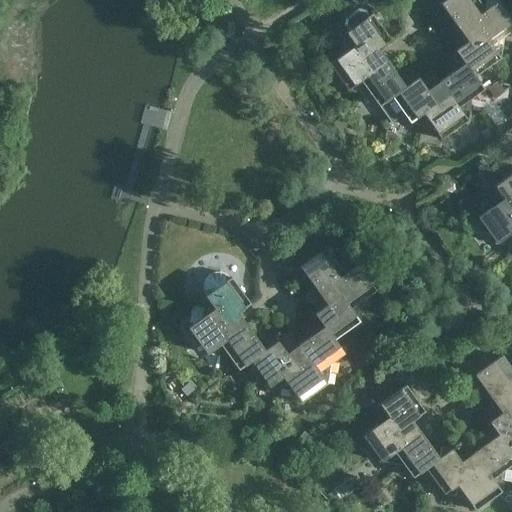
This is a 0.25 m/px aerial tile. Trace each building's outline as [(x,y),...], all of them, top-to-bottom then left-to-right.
[(440,4),(443,2),(441,0),(432,0),(430,2),(434,9),(440,4)] [(485,11),(486,1),(481,0),(445,0),(443,2),(440,4),(459,30),(471,22),(470,21),(485,11)] [(511,30),(511,21),(497,2),(496,2),(486,1),(485,11),(470,21),(471,22),(479,33),(480,33),(490,46),(501,48),(503,38),(511,30)] [(434,9),(430,2),(422,7),(423,9),(425,11),(427,14),(434,9)] [(390,41),(372,16),(345,35),(346,36),(344,46),(355,47),(364,60),(365,60),(377,51),(390,41)] [(499,58),(501,48),(490,46),(480,33),(479,33),(467,42),(454,52),(455,53),(454,63),(465,65),(474,78),(475,77),(500,59),(499,58)] [(373,72),(365,60),(364,60),(355,47),(344,46),(343,56),(329,65),(348,92),(349,91),(359,93),(361,81),(374,72),(373,72)] [(404,89),(406,78),(396,76),(386,62),(385,63),(373,72),(374,72),(361,81),(359,93),(369,94),(379,108),(392,99),(391,98),(404,89)] [(484,90),(475,77),(474,78),(465,65),(454,63),(452,73),(438,83),(439,83),(447,96),(448,95),(457,108),(468,110),(470,100),(484,90)] [(427,92),(417,79),(416,79),(406,78),(404,89),(391,98),(392,99),(410,124),(411,123),(421,125),(423,114),(436,105),(436,104),(427,92)] [(467,120),(468,110),(457,108),(448,95),(447,96),(436,104),(436,105),(423,114),(421,125),(431,127),(441,140),(468,121),(467,120)] [(346,127),(339,117),(332,122),(339,132),(346,127)] [(501,172),(506,169),(510,165),(506,159),(496,166),(501,172)] [(501,172),(496,166),(494,167),(492,169),(497,175),(500,176),(501,172)] [(497,175),(492,169),(485,174),(489,180),(497,175)] [(510,175),(506,169),(501,172),(500,176),(503,180),(510,175)] [(511,173),(510,175),(503,180),(494,187),(492,198),(504,200),(511,211),(511,173)] [(494,187),(503,180),(500,176),(497,175),(489,180),(494,187)] [(511,211),(504,200),(492,198),(490,209),(477,218),(496,245),(498,244),(508,245),(509,235),(511,232),(511,211)] [(326,248),(316,236),(309,241),(314,248),(314,252),(316,255),(326,248)] [(314,248),(309,241),(305,244),(310,251),(314,252),(314,248)] [(299,258),(305,254),(310,251),(305,244),(294,252),(299,258)] [(344,274),(346,264),(336,262),(326,248),(316,255),(309,260),(302,265),(299,268),(318,294),(319,293),(331,285),(330,284),(344,274)] [(309,260),(316,255),(314,252),(310,251),(305,254),(309,260)] [(299,258),(294,252),(291,254),(296,261),(300,262),(299,258)] [(296,261),(291,254),(284,259),(289,265),(296,261)] [(309,260),(305,254),(299,258),(300,262),(302,265),(309,260)] [(289,265),(284,259),(277,264),(282,271),(289,265)] [(299,268),(302,265),(300,262),(296,261),(289,265),(294,272),(299,268)] [(376,291),(357,265),(356,266),(346,264),(344,274),(330,284),(331,285),(339,297),(340,296),(349,309),(360,311),(362,301),(376,291)] [(294,272),(289,265),(282,271),(285,275),(287,277),(294,272)] [(250,305),(231,278),(230,279),(228,277),(227,276),(225,275),(223,274),(221,273),(218,273),(216,273),(214,273),(212,274),(209,276),(207,277),(205,280),(204,281),(204,283),(203,286),(203,287),(203,289),(204,292),(204,293),(205,294),(206,296),(205,297),(205,298),(204,308),(214,310),(224,323),(225,323),(237,314),(250,305)] [(359,321),(360,311),(349,309),(340,296),(339,297),(328,305),(314,315),(315,316),(313,326),(324,328),(334,341),(360,322),(359,321)] [(233,335),(225,323),(224,323),(214,310),(204,308),(202,318),(188,328),(207,355),(208,354),(218,356),(220,344),(233,335)] [(264,352),(266,341),(256,339),(246,325),(245,326),(233,335),(220,344),(218,356),(228,357),(238,371),(251,362),(251,361),(264,352)] [(343,353),(334,341),(324,328),(313,326),(312,336),(298,346),(307,359),(308,358),(317,371),(328,373),(330,363),(343,353)] [(286,355),(277,342),(276,343),(266,341),(264,352),(251,361),(251,362),(269,387),(270,386),(280,388),(282,378),(296,368),(295,367),(286,355)] [(511,387),(511,370),(510,370),(500,356),(473,375),(493,402),(505,393),(505,392),(511,387)] [(326,383),(328,373),(317,371),(308,358),(307,359),(295,367),(296,368),(282,378),(280,388),(290,390),(300,404),(327,384),(326,383)] [(413,371),(409,364),(402,369),(406,376),(413,371)] [(406,376),(402,369),(395,374),(399,381),(406,376)] [(418,377),(413,371),(406,376),(411,382),(418,377)] [(399,381),(395,374),(390,377),(395,384),(399,385),(399,381)] [(405,386),(411,382),(406,376),(399,381),(399,385),(402,389),(405,386)] [(385,390),(395,384),(390,377),(381,384),(385,390)] [(385,390),(381,384),(377,387),(381,393),(385,394),(385,390)] [(388,398),(402,389),(399,385),(395,384),(385,390),(385,394),(388,398)] [(402,389),(388,398),(379,405),(379,406),(378,416),(389,418),(398,431),(399,431),(411,422),(424,412),(405,386),(402,389)] [(381,393),(377,387),(369,392),(374,399),(381,393)] [(379,405),(388,398),(385,394),(381,393),(374,399),(379,405)] [(511,405),(501,413),(488,423),(489,424),(487,434),(498,436),(508,449),(508,448),(511,445),(511,405)] [(407,442),(399,431),(398,431),(389,418),(378,416),(376,426),(362,436),(381,462),(382,462),(393,463),(394,452),(407,443),(407,442)] [(438,460),(440,449),(430,447),(420,433),(419,434),(407,442),(407,443),(394,452),(393,463),(403,465),(412,479),(425,470),(438,460)] [(511,465),(511,453),(508,448),(508,449),(498,436),(487,434),(486,444),(472,454),(481,467),(481,466),(491,480),(502,481),(504,471),(511,465)] [(460,463),(451,449),(450,450),(440,449),(438,460),(425,470),(444,495),(444,494),(455,496),(456,485),(470,475),(469,475),(460,463)] [(500,491),(502,481),(491,480),(481,466),(481,467),(469,475),(470,475),(456,485),(455,496),(465,497),(475,511),(501,492),(500,491)]
